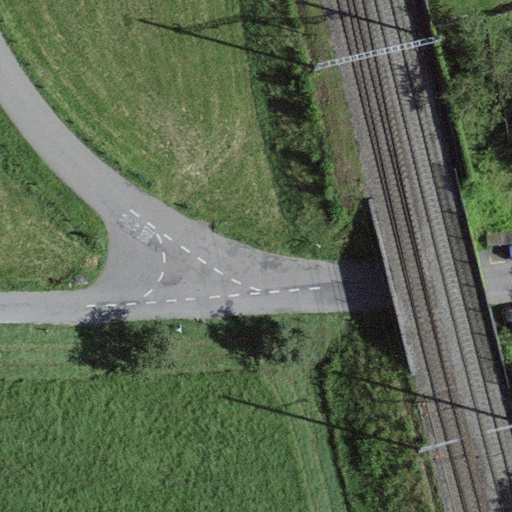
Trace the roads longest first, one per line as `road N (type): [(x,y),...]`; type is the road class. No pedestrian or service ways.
road 1 (unclassified): [(511,279),(198,299)]
road 2 (residential): [(198,299),(177,253),(74,165),(0,67)]
road 3 (residential): [(198,299),(0,307)]
